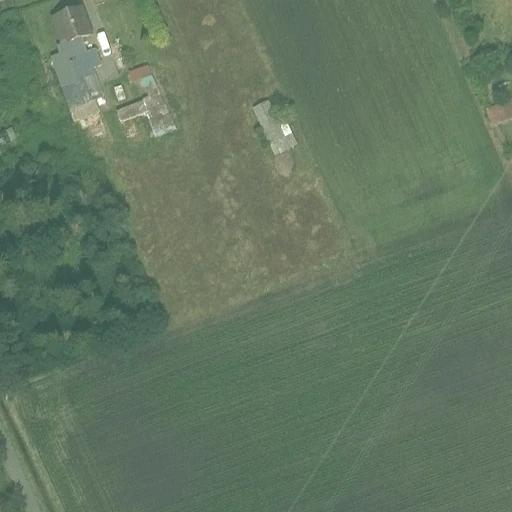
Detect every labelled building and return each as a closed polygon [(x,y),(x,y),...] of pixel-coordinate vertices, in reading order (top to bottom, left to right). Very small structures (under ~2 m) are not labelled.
[(82,8),(52,18),(62,45),(80,38),(92,34),(82,8)] [(55,47),(66,78),(92,69),(103,65),(97,48),(85,53),(80,38),(62,45),(55,47)] [(148,67),(128,74),(132,84),(152,77),(148,67)] [(94,100),(102,97),(92,69),(66,78),(82,122),(100,115),(94,100)] [(511,99),(496,106),(503,124),(511,120),(511,99)] [(273,103),(256,109),(274,154),(291,147),(273,103)]
